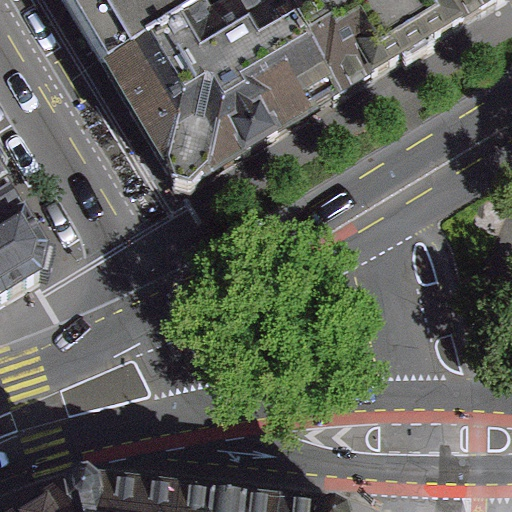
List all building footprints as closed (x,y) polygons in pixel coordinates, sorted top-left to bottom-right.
[(108,111),(203,55),(189,32),(175,8),(188,0),(44,0),(66,36),(96,87),(108,111)] [(492,54),(459,0),(296,0),(285,8),(298,31),(358,132),(492,54)] [(511,0),(459,0),(492,54),(511,41),(511,0)] [(358,132),(298,31),(248,61),(233,37),(203,55),(108,111),(182,236),(358,132)] [(0,320),(45,294),(46,279),(49,259),(0,172),(0,320)] [(55,511),(206,511),(210,492),(132,484),(93,489),(67,505),(55,511)] [(314,511),(315,510),(210,492),(206,511),(314,511)]
